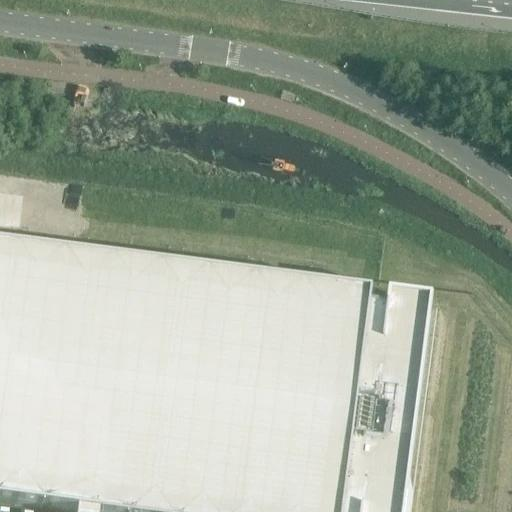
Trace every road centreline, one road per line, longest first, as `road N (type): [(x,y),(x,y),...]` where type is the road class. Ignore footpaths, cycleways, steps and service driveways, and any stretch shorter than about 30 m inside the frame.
road 1 (secondary): [(0,24),(265,62),(372,100),(511,195)]
road 2 (track): [(0,201),(329,241)]
